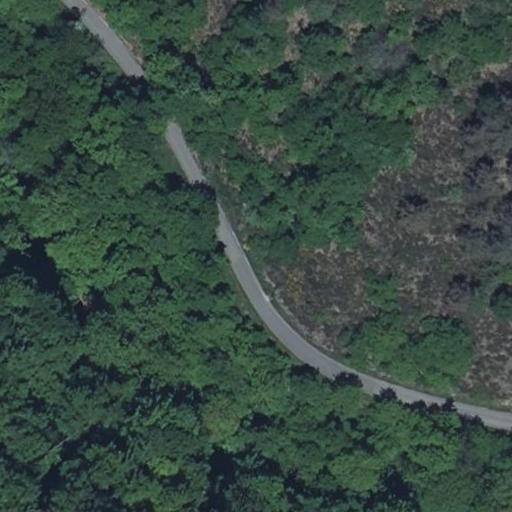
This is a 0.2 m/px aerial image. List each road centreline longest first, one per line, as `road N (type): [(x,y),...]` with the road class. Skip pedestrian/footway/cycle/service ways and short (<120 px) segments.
road 1 (unclassified): [(511,421),(379,390),(289,341),(258,300),(199,182),(86,13),(69,0)]
road 2 (unclassified): [(0,256),(123,393),(216,467),(362,511)]
